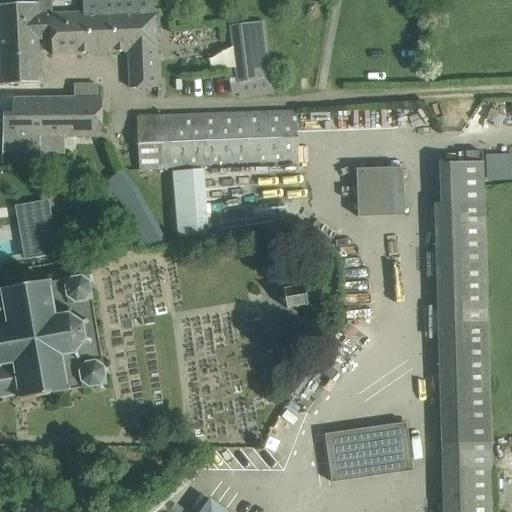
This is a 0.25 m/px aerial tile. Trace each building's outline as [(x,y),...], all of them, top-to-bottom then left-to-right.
[(34,0),(35,3),(0,4),(0,15),(3,85),(41,83),(39,39),(52,38),(53,55),(128,51),(130,88),(159,87),(155,10),(154,10),(153,0),(83,0),(84,12),(53,14),(51,0),(34,0)] [(264,22),(230,26),(237,83),(238,83),(239,97),(272,94),(264,22)] [(41,151),(42,135),(102,136),(103,98),(98,98),(98,85),(94,84),(74,84),(74,98),(13,98),(13,114),(4,114),(4,112),(3,111),(4,151),(41,151)] [(137,117),(139,170),(299,165),(297,112),(137,117)] [(441,205),(436,205),(445,511),(494,511),(485,161),(440,163),(441,205)] [(175,173),(179,239),(210,237),(206,171),(175,173)] [(361,219),(407,219),(407,171),(361,171),(361,219)] [(130,176),(112,185),(145,247),(162,238),(130,176)] [(0,403),(108,385),(89,275),(0,289),(0,403)] [(286,291),(290,311),(310,307),(307,288),(286,291)] [(326,438),(333,485),(415,473),(408,425),(326,438)] [(225,511),(209,500),(200,511),(225,511)]
